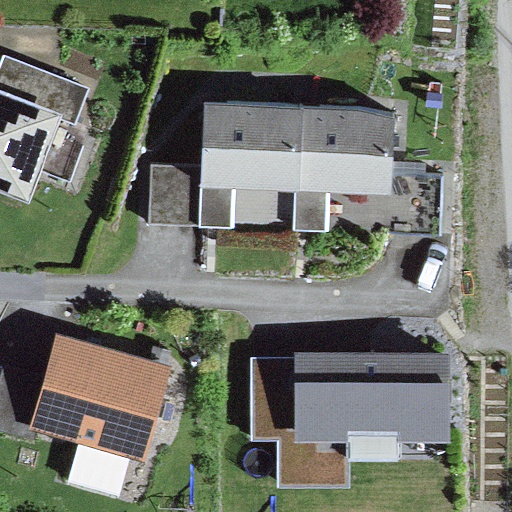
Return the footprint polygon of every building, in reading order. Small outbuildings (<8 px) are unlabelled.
[(3,45),(0,53),(0,67),(64,92),(58,107),(75,113),(89,78),(3,45)] [(0,158),(29,171),(58,107),(64,92),(0,67),(0,158)] [(303,85),(205,81),(201,165),(300,168),(303,85)] [(395,88),(303,85),(300,168),(391,171),(391,161),(395,88)] [(443,163),(391,161),(391,171),(389,224),(441,226),(443,163)] [(200,216),(201,165),(154,163),(152,215),(200,216)] [(172,351),(57,319),(43,366),(30,414),(145,446),(172,351)] [(450,332),(301,334),(301,345),(302,419),(348,418),(451,417),(450,332)] [(302,419),(301,345),(253,345),(253,427),(282,427),(282,475),(348,475),(348,418),(302,419)] [(30,414),(43,366),(5,355),(0,374),(0,421),(26,429),(30,414)]
